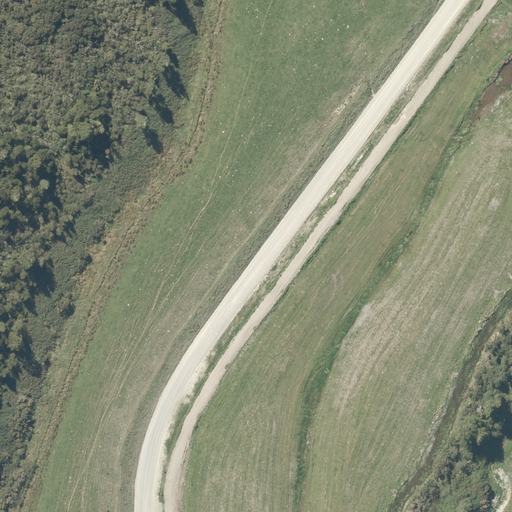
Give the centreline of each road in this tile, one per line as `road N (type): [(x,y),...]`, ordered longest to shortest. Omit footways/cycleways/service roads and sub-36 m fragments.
road 1 (track): [(173,511),(180,456),(218,368),(487,0)]
road 2 (unclassified): [(148,511),(149,465),(182,380),(457,0)]
